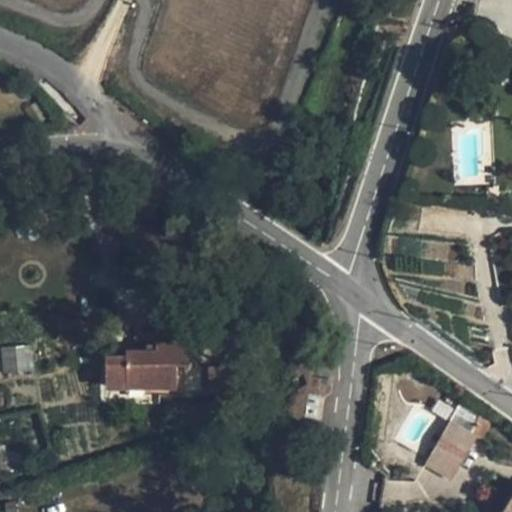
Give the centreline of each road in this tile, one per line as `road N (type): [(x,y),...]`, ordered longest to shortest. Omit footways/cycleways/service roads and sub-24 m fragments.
road 1 (residential): [(0,162),(110,150),(179,172),(352,297)]
road 2 (residential): [(352,297),(356,252),(440,0)]
road 3 (residential): [(334,511),(352,297)]
road 4 (residential): [(352,297),(511,410)]
